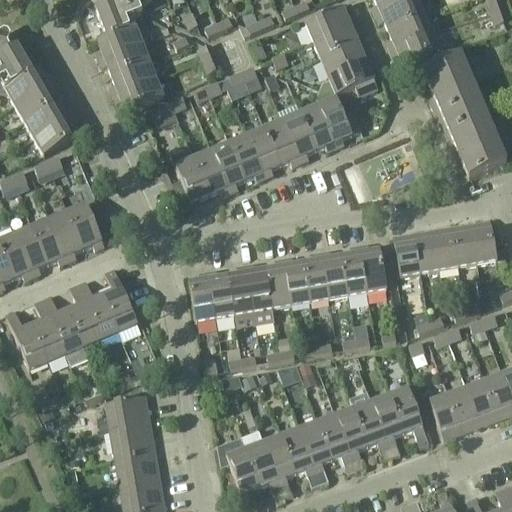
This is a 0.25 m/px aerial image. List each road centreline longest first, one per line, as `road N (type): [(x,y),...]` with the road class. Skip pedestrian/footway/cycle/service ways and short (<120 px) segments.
road 1 (residential): [(153,246),(464,211),(497,198)]
road 2 (residential): [(153,246),(40,0)]
road 3 (residential): [(194,511),(185,387),(153,246)]
road 4 (residential): [(330,511),(511,447)]
